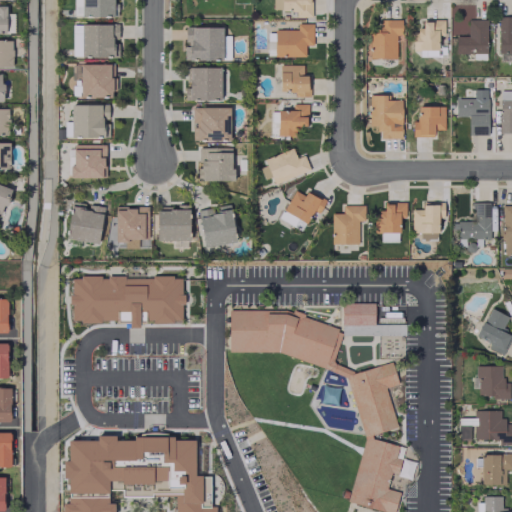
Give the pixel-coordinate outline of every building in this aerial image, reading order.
[(114,0),(80,0),(81,17),(117,16),(116,2),(114,2),(114,0)] [(310,16),(309,0),(271,0),(272,10),(295,10),(295,16),(310,16)] [(498,52),(511,52),(511,15),(497,16),(498,52)] [(395,34),(400,34),(401,19),(379,19),(379,32),(367,32),(366,57),(395,58),(395,34)] [(412,50),(437,50),(437,35),(443,35),(443,19),(421,19),(421,30),(412,30),(412,50)] [(485,53),(486,19),(467,19),(466,35),(455,35),(455,52),(485,53)] [(117,56),(117,41),(117,23),(71,24),(71,57),(117,56)] [(312,23),(296,23),(296,29),(273,29),(273,56),(303,56),(303,44),(311,45),(312,23)] [(221,60),(222,27),(184,26),(184,44),(183,44),(183,59),(221,60)] [(0,66),(11,66),(11,39),(0,39),(0,66)] [(113,97),(113,63),(78,64),(79,97),(113,97)] [(279,64),(278,89),(291,89),(291,96),(307,96),(307,74),(301,74),(302,64),(279,64)] [(219,66),(188,67),(188,87),(183,87),(184,100),(219,99),(219,66)] [(511,89),(498,90),(499,133),(511,132),(511,89)] [(368,94),(368,125),(377,125),(377,138),(401,137),(400,99),(388,99),(388,94),(368,94)] [(467,134),(487,134),(486,98),(454,98),(454,116),(467,115),(467,134)] [(107,103),(70,104),(70,137),(108,136),(107,121),(107,103)] [(306,103),(291,103),(291,110),(270,110),(270,135),(294,135),(294,125),(306,125),(306,103)] [(433,129),(442,129),(443,105),(416,105),(416,121),(411,121),(411,136),(432,136),(433,129)] [(228,106),(192,106),(191,140),(228,140),(228,106)] [(7,107),(0,107),(0,134),(8,134),(7,107)] [(8,142),(0,142),(0,169),(8,169),(8,142)] [(104,176),(104,145),(70,145),(71,177),(104,176)] [(231,147),(199,147),(198,180),(231,180),(231,147)] [(273,184),(308,169),(302,155),(295,158),(291,147),(263,159),(273,184)] [(0,213),(10,189),(0,184),(0,213)] [(316,213),(324,201),(305,190),(302,195),(293,190),(282,208),(305,222),(312,210),(316,213)] [(97,243),(102,206),(85,203),(70,201),(64,238),(97,243)] [(404,202),(383,201),(383,210),(374,210),(374,233),(379,233),(379,241),(397,242),(398,217),(404,217),(404,202)] [(488,201),(472,202),(472,220),(453,221),(454,238),(489,237),(488,201)] [(411,208),(411,232),(418,232),(418,239),(436,239),(436,217),(442,217),(442,202),(422,202),(422,208),(411,208)] [(156,240),(188,240),(188,204),(175,204),(175,207),(156,207),(156,240)] [(201,246),(234,242),(229,204),(214,205),(214,208),(197,210),(201,246)] [(330,213),(330,244),(357,243),(357,220),(363,220),(363,204),(341,205),(341,212),(330,213)] [(511,204),(501,205),(502,253),(511,253),(511,204)] [(147,206),(114,206),(113,246),(135,247),(135,238),(147,239),(147,206)] [(304,223),(281,210),(277,217),(299,230),(304,223)] [(181,321),(181,277),(70,276),(70,321),(128,321),(128,327),(138,327),(138,310),(146,310),(146,321),(181,321)] [(345,328),(376,328),(376,306),(344,307),(345,328)] [(501,354),(510,333),(501,329),(506,315),(487,307),(475,336),(489,342),(486,348),(501,354)] [(230,311),(230,354),(280,355),(327,373),(343,334),(295,313),(230,311)] [(348,378),(391,364),(399,387),(389,391),(401,432),(368,444),(348,378)] [(507,397),(508,380),(500,380),(500,365),(476,365),(476,396),(507,397)] [(9,387),(0,386),(0,420),(9,420),(9,387)] [(472,439),(497,439),(497,444),(511,445),(511,423),(500,423),(500,410),(472,410),(472,417),(459,417),(459,425),(472,425),(472,439)] [(0,465),(9,466),(9,432),(0,431),(0,465)] [(214,511),(214,506),(196,506),(196,438),(65,437),(65,493),(172,493),(172,511),(110,511),(110,503),(104,497),(69,496),(64,502),(64,511),(214,511)] [(368,444),(401,453),(389,494),(402,498),(397,511),(363,511),(349,508),(368,444)] [(504,469),(511,469),(511,453),(479,454),(480,484),(504,484),(504,469)] [(500,495),(477,496),(477,511),(509,511),(510,509),(500,509),(500,495)]
